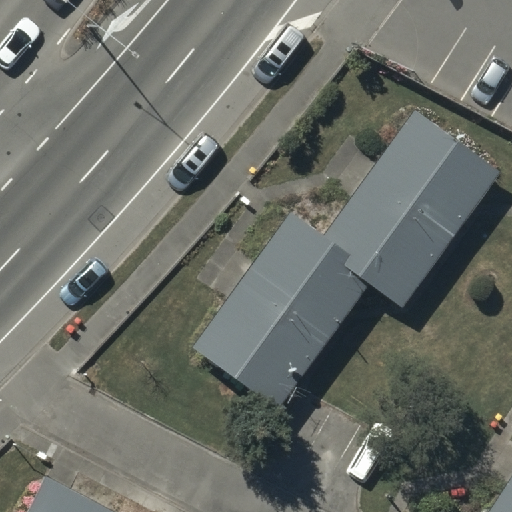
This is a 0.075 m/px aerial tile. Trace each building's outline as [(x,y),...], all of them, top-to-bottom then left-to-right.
[(409,102),(367,159),(449,220),(492,161),(409,102)] [(323,226),(315,237),(365,271),(398,293),(449,220),(367,159),(323,226)] [(284,199),(234,270),(321,331),(365,271),(315,237),(323,226),(284,199)] [(234,270),(188,335),(275,397),(321,331),(234,270)] [(476,511),(511,511),(511,464),(509,463),(476,511)] [(41,466),(14,511),(109,511),(114,504),(41,466)] [(456,511),(435,498),(426,511),(456,511)]
